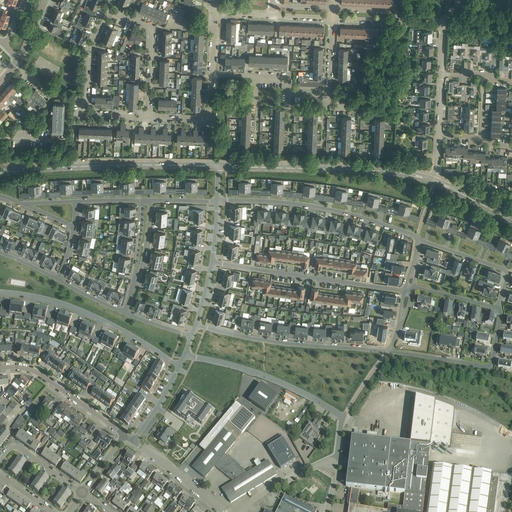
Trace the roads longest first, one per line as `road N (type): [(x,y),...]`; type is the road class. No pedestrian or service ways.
road 1 (tertiary): [(0,172),(218,166)]
road 2 (residential): [(336,463),(341,416),(280,382),(184,353)]
road 3 (tertiary): [(218,166),(433,182)]
road 4 (residential): [(418,241),(333,211),(218,201)]
road 5 (residential): [(179,365),(77,310),(0,293)]
road 6 (residential): [(196,326),(388,351)]
road 7 (residential): [(212,263),(403,290)]
road 8 (residential): [(388,351),(491,368),(497,307)]
road 9 (residential): [(122,436),(39,373),(0,368)]
road 10 (residential): [(147,117),(151,30),(105,10)]
road 11 (residential): [(497,307),(505,269),(418,241)]
road 12 (residential): [(327,91),(289,90),(288,79),(212,74)]
